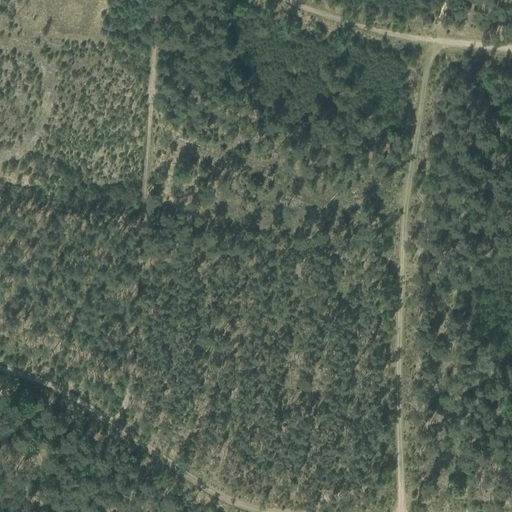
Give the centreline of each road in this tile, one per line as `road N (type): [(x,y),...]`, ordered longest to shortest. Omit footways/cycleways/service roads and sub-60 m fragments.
road 1 (track): [(400,511),(401,239),(435,42)]
road 2 (track): [(168,0),(156,14),(122,426)]
road 3 (track): [(511,49),(362,26),(297,0)]
road 4 (track): [(0,367),(66,392),(122,426)]
